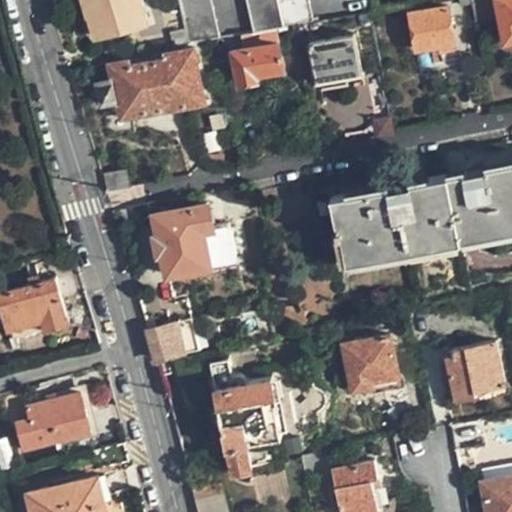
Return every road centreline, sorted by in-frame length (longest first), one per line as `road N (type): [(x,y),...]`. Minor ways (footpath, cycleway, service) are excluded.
road 1 (residential): [(25,0),(132,348)]
road 2 (residential): [(511,122),(183,188)]
road 3 (residential): [(132,348),(176,511)]
road 4 (residential): [(0,386),(132,348)]
